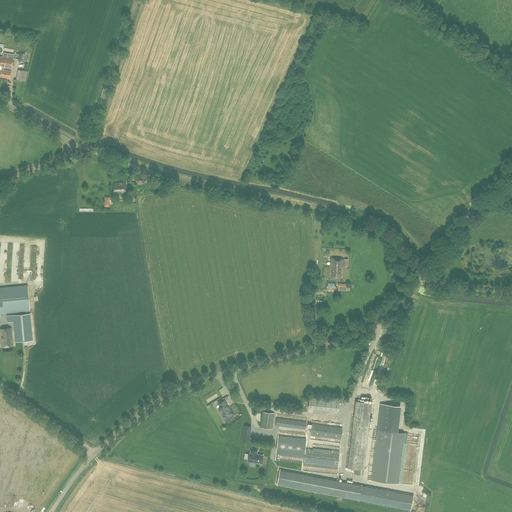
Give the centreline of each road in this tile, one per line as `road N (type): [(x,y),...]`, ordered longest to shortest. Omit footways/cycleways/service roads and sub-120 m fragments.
road 1 (unclassified): [(94,453),(176,389),(367,328),(422,277)]
road 2 (track): [(422,277),(385,235),(360,221),(81,148)]
road 3 (unclassified): [(81,148),(138,0)]
road 4 (unclassified): [(422,277),(511,171)]
